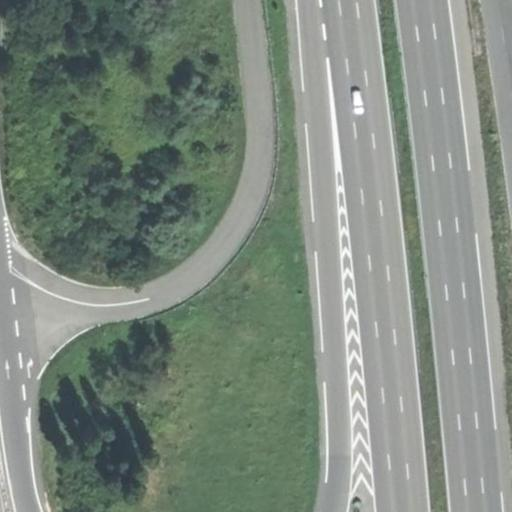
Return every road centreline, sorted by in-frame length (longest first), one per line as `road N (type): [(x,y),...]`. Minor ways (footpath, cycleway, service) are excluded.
road 1 (trunk): [(475,511),(420,0)]
road 2 (trunk): [(349,30),(315,118),(343,437),(339,511)]
road 3 (trunk): [(349,30),(400,511)]
road 4 (trunk): [(30,511),(0,329)]
